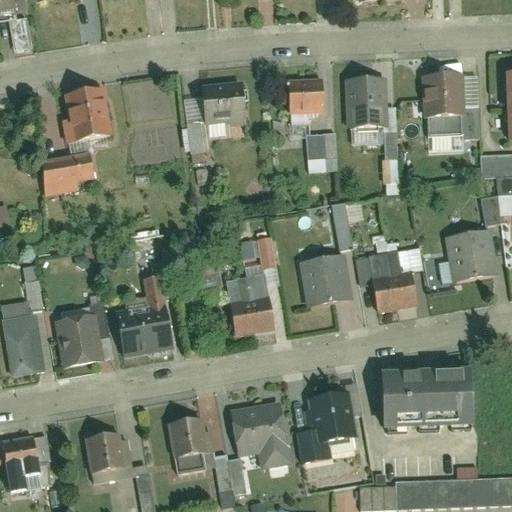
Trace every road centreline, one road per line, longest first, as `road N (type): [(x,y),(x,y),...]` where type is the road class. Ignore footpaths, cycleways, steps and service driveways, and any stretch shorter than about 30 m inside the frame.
road 1 (residential): [(511,323),(0,411)]
road 2 (residential): [(511,36),(190,51),(0,83)]
